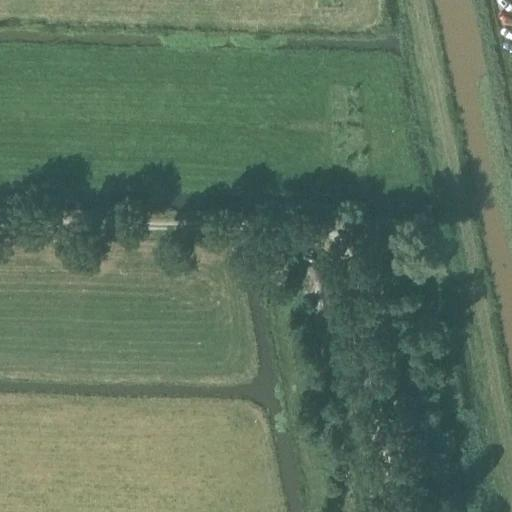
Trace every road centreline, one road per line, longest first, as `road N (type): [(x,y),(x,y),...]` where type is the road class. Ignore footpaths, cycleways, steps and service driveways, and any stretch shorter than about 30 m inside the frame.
road 1 (track): [(403,511),(350,238),(317,225),(0,220)]
road 2 (track): [(509,511),(417,0)]
